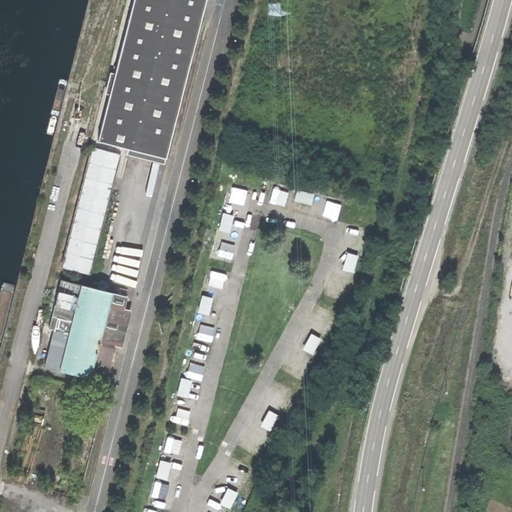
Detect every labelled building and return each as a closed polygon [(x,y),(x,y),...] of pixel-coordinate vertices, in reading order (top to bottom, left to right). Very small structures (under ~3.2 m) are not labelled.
[(134,0),(98,141),(167,158),(198,37),(207,0),(134,0)] [(62,267),(89,274),(119,154),(93,147),(62,267)] [(297,199),(310,202),(312,193),(299,190),(297,199)] [(242,210),(246,196),(233,191),(228,206),(242,210)] [(323,200),(320,216),(338,219),(341,203),(323,200)] [(220,228),(228,230),(232,217),(223,215),(220,228)] [(346,268),(354,270),(357,258),(349,256),(346,268)] [(45,366),(105,381),(116,339),(127,297),(61,280),(49,329),(54,331),(45,366)] [(199,310),(207,312),(210,300),(202,298),(199,310)] [(306,348),(314,352),(320,341),(312,337),(306,348)] [(191,364),(189,377),(202,379),(204,365),(191,364)] [(178,392),(186,394),(189,382),(181,380),(178,392)] [(278,385),(270,398),(282,406),(290,393),(278,385)] [(181,399),(177,415),(192,418),(195,402),(181,399)] [(264,425),(271,429),(277,417),(270,413),(264,425)] [(182,456),(186,440),(172,436),(167,452),(182,456)] [(157,475),(166,477),(169,464),(160,462),(157,475)] [(239,484),(247,471),(232,463),(225,475),(239,484)] [(156,499),(171,501),(174,486),(158,484),(156,499)] [(223,502),(231,506),(237,494),(229,491),(223,502)]
